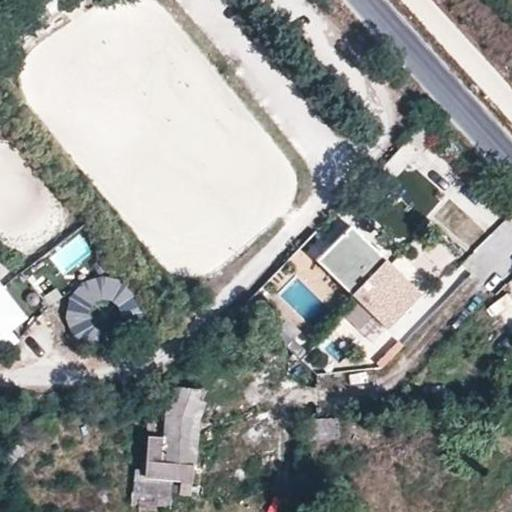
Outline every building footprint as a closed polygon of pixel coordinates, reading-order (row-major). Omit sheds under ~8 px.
[(420,293),(350,225),(316,260),(385,328),(420,293)] [(63,275),(93,251),(79,233),(49,257),(63,275)] [(76,343),(139,324),(122,268),(59,287),(76,343)] [(3,326),(9,334),(29,318),(0,282),(0,297),(15,316),(3,326)] [(0,355),(16,343),(9,334),(3,326),(15,316),(0,297),(0,355)] [(284,343),(269,329),(247,353),(264,366),(284,343)] [(239,344),(228,330),(207,354),(216,363),(239,344)] [(192,389),(176,386),(165,410),(165,427),(149,425),(146,469),(144,477),(190,480),(192,464),(184,464),(187,418),(197,390),(192,389)] [(204,391),(197,390),(187,418),(184,464),(192,464),(193,448),(195,418),(204,391)] [(309,437),(335,436),(334,416),(308,417),(309,437)] [(17,442),(10,450),(17,456),(25,449),(17,442)] [(0,460),(7,467),(17,456),(10,450),(0,458),(0,460)] [(188,510),(190,480),(144,477),(146,469),(136,467),(130,504),(188,510)]
